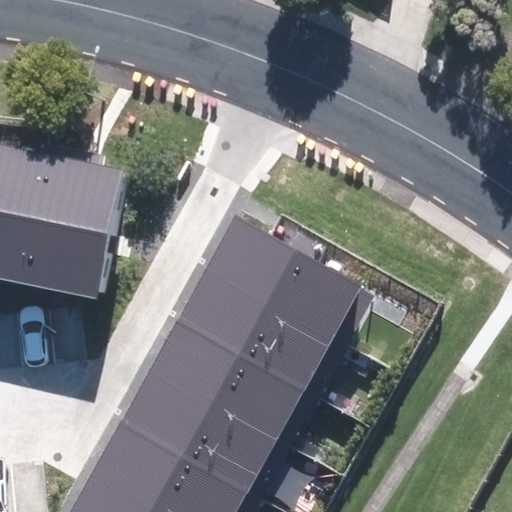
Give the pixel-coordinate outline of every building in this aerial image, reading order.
[(122,174),(0,147),(0,281),(94,302),(122,174)] [(204,272),(332,340),(363,282),(235,214),(204,272)] [(332,340),(204,272),(175,326),(303,394),(332,340)] [(303,394),(175,326),(149,375),(277,443),(303,394)] [(277,443),(149,375),(119,430),(247,498),(277,443)] [(239,511),(247,498),(119,430),(93,479),(154,511),(239,511)] [(154,511),(93,479),(75,511),(154,511)]
